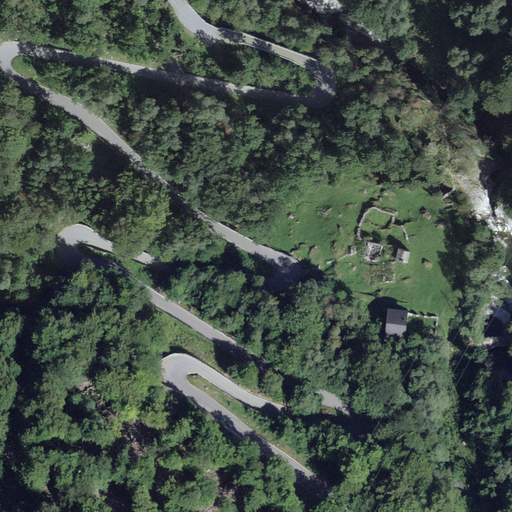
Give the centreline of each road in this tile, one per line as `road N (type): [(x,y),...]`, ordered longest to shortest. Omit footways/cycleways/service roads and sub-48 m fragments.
road 1 (unclassified): [(342,511),(172,373),(184,363),(197,366),(252,402),(337,434),(359,431),(353,412),(251,361),(107,269),(74,258),(62,242),(76,232),(168,264),(269,285),(285,282),(285,267),(210,226),(91,121),(0,68)]
road 2 (unclassified): [(0,55),(19,47),(307,102),(324,91),(319,69),(243,37),(199,29),(174,0)]
road 3 (track): [(359,431),(453,484),(511,504)]
